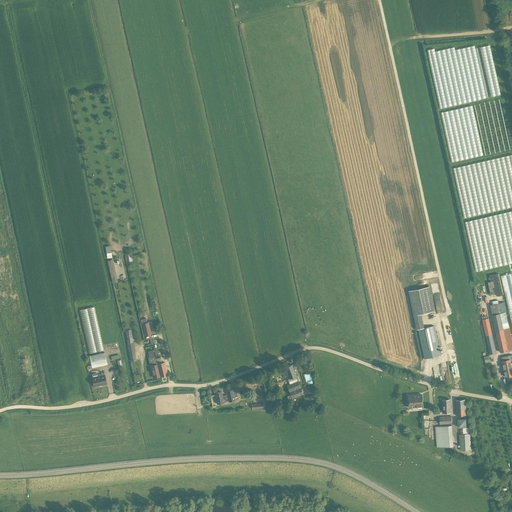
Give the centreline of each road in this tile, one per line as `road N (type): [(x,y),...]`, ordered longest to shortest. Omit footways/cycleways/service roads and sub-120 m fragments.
road 1 (unclassified): [(0,410),(210,384),(317,347),(511,401)]
road 2 (tertiary): [(415,511),(340,468),(292,458),(0,475)]
